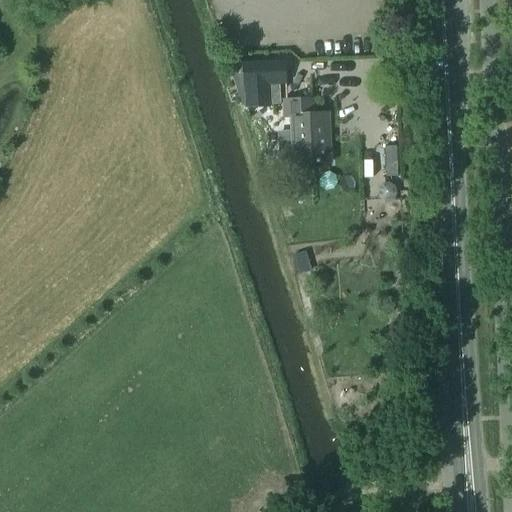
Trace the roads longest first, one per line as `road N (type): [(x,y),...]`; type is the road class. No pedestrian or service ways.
road 1 (unclassified): [(510,511),(484,0)]
road 2 (primary): [(463,511),(440,0)]
